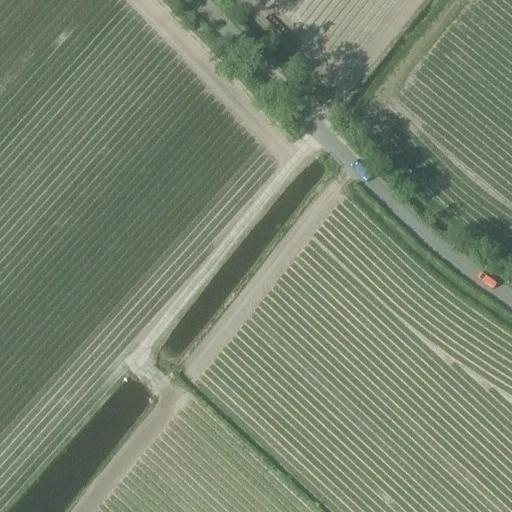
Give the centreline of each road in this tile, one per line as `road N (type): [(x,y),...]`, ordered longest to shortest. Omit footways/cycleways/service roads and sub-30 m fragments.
road 1 (track): [(154,388),(137,357),(419,0)]
road 2 (residential): [(511,302),(438,253),(184,0)]
